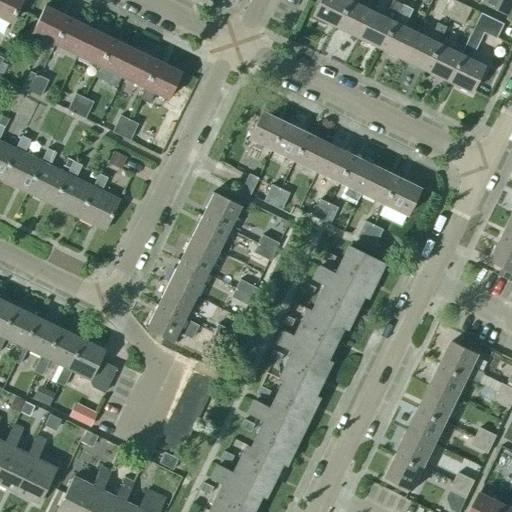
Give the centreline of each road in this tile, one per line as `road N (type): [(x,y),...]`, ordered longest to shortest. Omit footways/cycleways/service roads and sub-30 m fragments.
road 1 (residential): [(105,309),(235,46)]
road 2 (unclassified): [(481,165),(235,46)]
road 3 (unclassified): [(321,494),(431,279)]
road 4 (residential): [(124,448),(158,372),(105,309)]
road 5 (unclassified): [(431,279),(481,165)]
